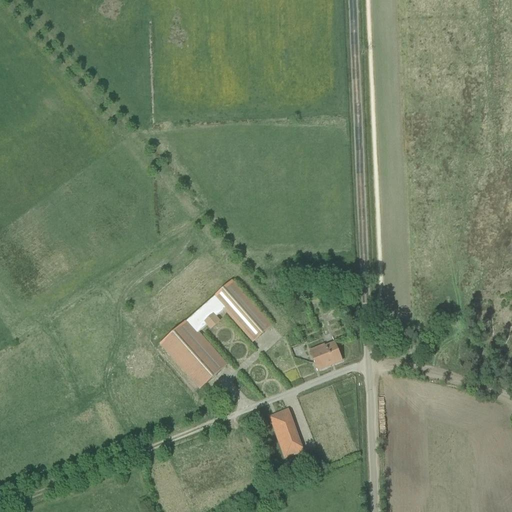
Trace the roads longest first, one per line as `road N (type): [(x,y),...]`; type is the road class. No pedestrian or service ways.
road 1 (track): [(368,320),(353,0)]
road 2 (unclassified): [(374,511),(368,369)]
